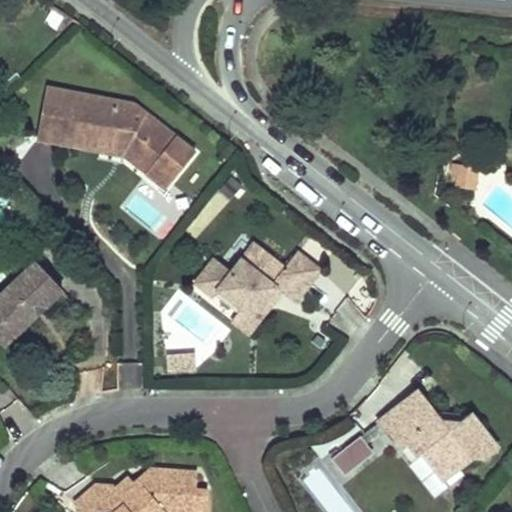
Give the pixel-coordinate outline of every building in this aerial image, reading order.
[(132,106),(46,89),(36,137),(72,144),(75,152),(114,140),(116,131),(127,133),(125,146),(154,167),(148,175),(166,188),(194,149),(143,114),(131,112),(132,106)] [(125,146),(127,133),(116,131),(114,140),(75,152),(122,160),(125,146)] [(148,175),(154,167),(125,146),(122,160),(148,175)] [(457,188),(474,191),(477,169),(460,167),(457,188)] [(281,270),(249,246),(228,275),(211,262),(192,288),(210,301),(215,294),(255,325),(269,306),(263,302),(272,290),(278,295),(293,306),(317,272),(293,254),(281,270)] [(61,292),(34,263),(0,295),(0,320),(15,336),(38,314),(36,312),(41,307),(43,310),(61,292)] [(15,336),(0,320),(0,342),(4,347),(15,336)] [(415,387),(374,420),(395,445),(401,440),(413,454),(417,450),(440,478),(470,454),(482,457),(496,446),(468,412),(466,413),(456,421),(440,419),(431,408),(415,387)] [(440,419),(456,421),(466,413),(431,408),(440,419)] [(363,435),(332,457),(344,475),(376,454),(363,435)] [(401,440),(395,445),(407,459),(413,454),(401,440)] [(97,484),(75,504),(81,511),(190,511),(190,509),(206,510),(207,489),(196,488),(197,469),(151,467),(132,483),(134,486),(123,496),(116,487),(114,485),(97,484)] [(134,486),(132,483),(127,478),(116,487),(123,496),(134,486)]
